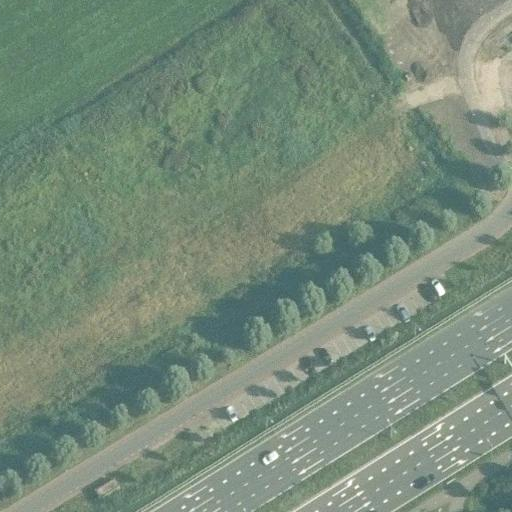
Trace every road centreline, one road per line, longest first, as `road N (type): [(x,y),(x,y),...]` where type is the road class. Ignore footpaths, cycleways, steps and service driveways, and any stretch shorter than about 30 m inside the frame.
road 1 (tertiary): [(511,207),(490,229),(22,511)]
road 2 (trunk): [(511,319),(206,511)]
road 3 (trunk): [(343,511),(511,406)]
